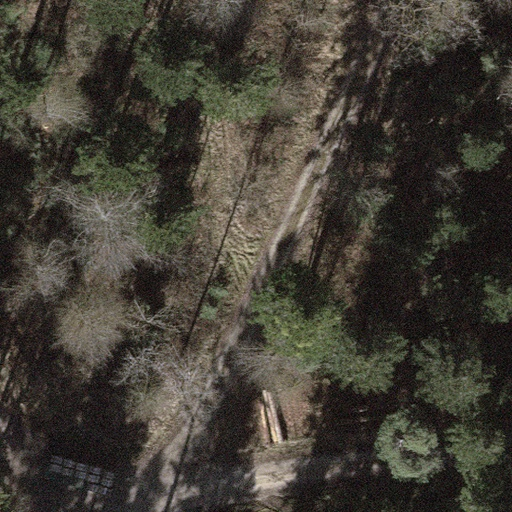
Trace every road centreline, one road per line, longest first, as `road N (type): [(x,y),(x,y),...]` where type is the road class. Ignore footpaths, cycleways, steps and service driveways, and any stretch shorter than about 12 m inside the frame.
road 1 (track): [(391,0),(135,511)]
road 2 (track): [(190,511),(511,462)]
road 3 (track): [(0,399),(120,511)]
